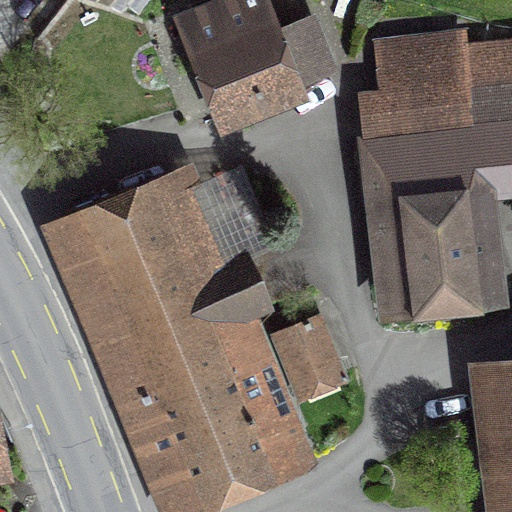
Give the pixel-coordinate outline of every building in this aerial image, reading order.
[(256,0),(237,0),(190,19),(207,61),(205,61),(225,110),(329,69),(309,20),(271,35),(256,0)] [(511,122),(511,51),(458,43),(382,52),(389,97),(362,101),(367,139),(511,122)] [(511,122),(367,139),(376,211),(395,209),(405,300),(487,290),(476,197),(474,198),(470,166),(511,161),(511,122)] [(176,182),(65,228),(178,496),(295,448),(276,400),(269,403),(233,316),(266,303),(248,260),(215,274),(176,182)] [(318,316),(275,333),(294,379),(337,362),(318,316)] [(511,511),(511,370),(495,373),(511,506),(511,511)]
